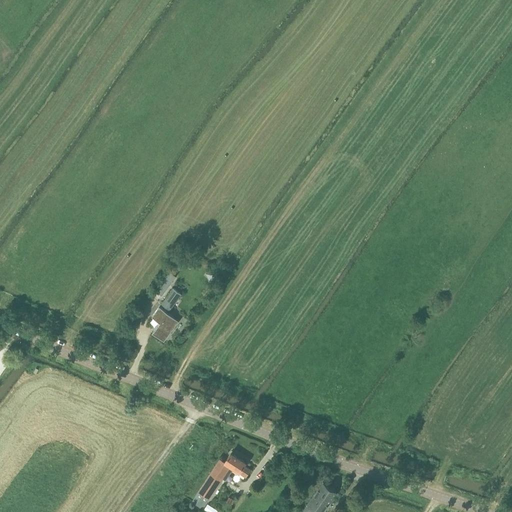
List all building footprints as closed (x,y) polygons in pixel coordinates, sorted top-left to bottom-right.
[(160,281),(153,290),(160,295),(166,286),(160,281)] [(173,289),(161,305),(170,311),(182,295),(173,289)] [(179,321),(160,307),(152,317),(160,323),(153,333),(165,341),(179,321)] [(206,481),(192,501),(204,509),(223,478),(226,480),(234,468),(246,477),(251,469),(245,465),(247,463),(231,453),(225,462),(220,459),(206,481)] [(332,487),(324,482),(302,511),(324,511),(339,492),(336,491),(336,489),(334,487),(332,487)] [(229,496),(226,502),(231,505),(234,500),(229,496)]
